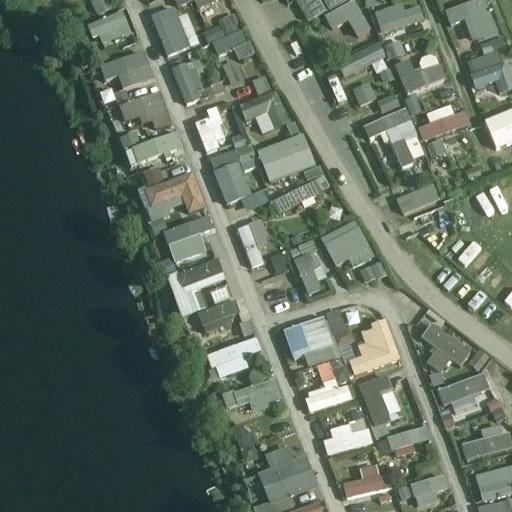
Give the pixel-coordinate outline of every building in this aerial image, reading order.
[(109,0),(103,0),(92,6),(99,19),(115,11),(109,0)] [(194,6),(197,14),(226,1),(225,0),(172,0),(178,13),(194,6)] [(319,0),(293,0),(309,27),(329,16),(319,0)] [(319,0),(329,16),(329,17),(351,4),(348,0),(319,0)] [(466,26),(473,47),(498,38),(486,1),(446,15),(451,31),(466,26)] [(340,31),(346,47),(370,38),(358,6),(325,18),(331,35),(340,31)] [(376,16),(382,38),(425,26),(421,10),(406,14),(404,9),(376,16)] [(176,13),(152,21),(166,62),(190,54),(176,13)] [(221,22),(224,38),(241,34),(237,18),(221,22)] [(103,41),(105,49),(132,43),(126,19),(86,28),(90,44),(103,41)] [(181,22),(189,44),(196,42),(188,19),(181,22)] [(220,30),(205,38),(210,48),(225,40),(220,30)] [(245,36),(213,46),(217,61),(235,55),(238,64),(253,59),(245,36)] [(485,60),(466,65),(474,92),(499,85),(503,98),(511,94),(511,86),(505,63),(511,61),(505,41),(481,48),(485,60)] [(385,52),(392,64),(407,57),(400,44),(385,52)] [(337,66),(344,82),(388,63),(381,47),(337,66)] [(100,74),(105,87),(119,82),(125,97),(154,86),(143,57),(100,74)] [(446,84),(435,59),(414,68),(412,63),(395,71),(407,100),(446,84)] [(222,72),(233,94),(246,88),(235,66),(222,72)] [(186,112),(199,107),(186,70),(173,74),(186,112)] [(359,109),(376,104),(371,88),(354,93),(359,109)] [(239,113),(246,128),(256,124),(263,140),(291,128),(277,96),(239,113)] [(139,124),(141,131),(152,128),(154,136),(170,131),(161,99),(119,112),(124,128),(139,124)] [(398,101),(379,106),(382,116),(400,112),(398,101)] [(412,120),(422,117),(417,101),(407,104),(412,120)] [(424,148),(471,128),(466,115),(455,120),(451,109),(426,120),(429,129),(418,134),(424,148)] [(406,112),(364,130),(370,144),(386,137),(401,172),(427,161),(406,112)] [(511,113),(485,125),(497,153),(511,147),(511,113)] [(216,114),(207,118),(209,124),(195,130),(205,157),(229,148),(216,114)] [(120,145),(124,156),(137,152),(133,140),(120,145)] [(130,174),(180,157),(174,140),(125,157),(130,174)] [(257,158),(270,189),(316,171),(303,140),(257,158)] [(430,147),(433,160),(447,157),(444,144),(430,147)] [(255,170),(250,151),(239,154),(244,173),(255,170)] [(237,158),(210,164),(212,174),(239,168),(237,158)] [(216,177),(225,210),(250,203),(241,170),(216,177)] [(140,196),(146,217),(182,206),(186,221),(205,215),(195,180),(140,196)] [(314,185),(271,209),(278,222),(321,198),(314,185)] [(435,188),(397,203),(404,218),(441,204),(435,188)] [(206,238),(213,236),(208,223),(165,238),(173,263),(210,250),(206,238)] [(338,276),(373,259),(357,226),(321,243),(338,276)] [(264,271),(259,253),(268,250),(263,227),(240,233),(250,274),(264,271)] [(293,266),(308,301),(321,295),(312,275),(318,273),(311,258),(293,266)] [(183,323),(208,314),(201,296),(226,286),(218,264),(168,283),(183,323)] [(382,266),(363,273),(367,285),(387,278),(382,266)] [(211,299),(214,310),(233,304),(229,294),(211,299)] [(235,307),(199,320),(204,332),(239,319),(235,307)] [(348,382),(400,365),(388,326),(361,335),(365,349),(359,351),(362,360),(358,361),(342,314),(327,318),(348,382)] [(283,337),(293,365),(305,361),(309,373),(338,363),(323,322),(283,337)] [(432,326),(421,340),(460,369),(471,355),(432,326)] [(215,387),(248,375),(244,363),(261,357),(256,344),(206,362),(215,387)] [(479,372),(489,359),(480,352),(470,365),(479,372)] [(302,391),(313,419),(349,404),(340,383),(313,394),(306,375),(293,380),(298,393),(302,391)] [(437,393),(444,410),(491,391),(485,375),(437,393)] [(387,379),(359,391),(376,433),(405,421),(387,379)] [(278,386),(224,400),(228,415),(251,409),(253,418),(285,409),(278,386)] [(366,424),(330,433),(333,445),(324,447),(327,461),(373,449),(366,424)] [(248,469),(260,462),(241,429),(229,436),(248,469)] [(392,456),(432,443),(427,429),(388,442),(392,456)] [(511,453),(511,439),(511,435),(463,447),(467,464),(511,453)] [(317,492),(307,461),(295,465),(290,453),(264,461),(269,476),(258,480),(268,509),(317,492)] [(484,506),(511,496),(511,468),(476,480),(484,506)] [(360,474),(362,485),(343,489),(346,504),(385,495),(379,470),(360,474)] [(410,490),(416,511),(418,511),(439,506),(436,497),(450,493),(445,478),(410,490)]
